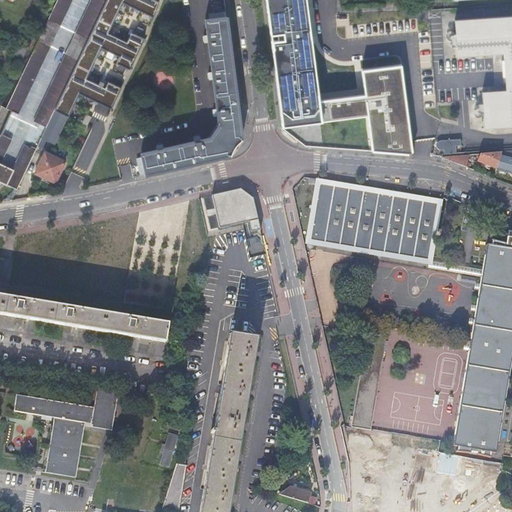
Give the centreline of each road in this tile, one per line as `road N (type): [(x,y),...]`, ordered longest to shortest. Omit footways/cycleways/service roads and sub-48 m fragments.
road 1 (residential): [(336,511),(339,493),(267,162)]
road 2 (residential): [(0,216),(267,162)]
road 3 (residential): [(267,162),(442,174),(511,201)]
road 4 (residential): [(267,162),(246,0)]
road 5 (residential): [(0,343),(146,369)]
